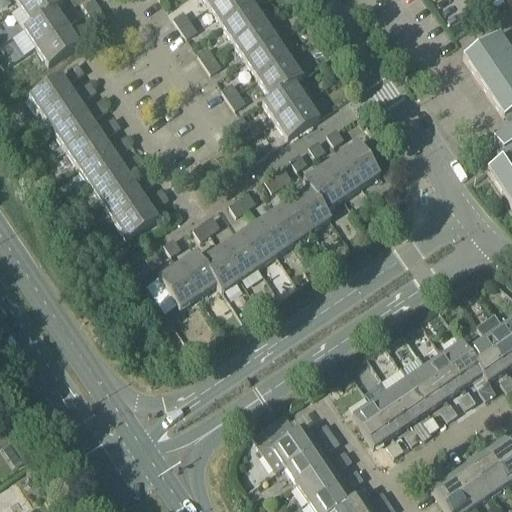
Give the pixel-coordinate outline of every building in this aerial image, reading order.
[(9,0),(18,12),(35,0),(9,0)] [(35,0),(18,12),(29,30),(30,30),(54,14),(62,9),(55,0),(35,0)] [(168,0),(154,0),(160,8),(170,2),(168,0)] [(197,0),(207,14),(228,0),(197,0)] [(220,33),(252,11),(244,0),(228,0),(207,14),(220,33)] [(511,0),(502,0),(511,14),(511,0)] [(86,18),(96,12),(89,2),(79,9),(86,18)] [(232,51),(264,29),(252,11),(220,33),(232,51)] [(96,12),(86,18),(92,28),(102,21),(96,12)] [(34,54),(66,32),(54,14),(30,30),(29,30),(21,35),(34,54)] [(178,35),(188,28),(181,18),(171,25),(178,35)] [(188,28),(178,35),(184,44),(194,37),(188,28)] [(244,69),(276,47),(264,29),(232,51),(244,69)] [(66,32),(34,54),(46,72),(78,51),(66,32)] [(511,58),(498,37),(461,62),(502,123),(505,121),(511,131),(491,146),(499,158),(494,162),(498,167),(485,176),(510,213),(511,211),(511,58)] [(256,87),(288,65),(276,47),(244,69),(256,87)] [(202,70),(212,64),(205,54),(195,61),(202,70)] [(212,64),(202,70),(208,80),(218,73),(212,64)] [(256,87),(268,104),(269,105),(293,89),(301,83),(288,65),(256,87)] [(81,79),(75,70),(65,77),(71,86),(81,79)] [(39,121),(71,99),(59,81),(27,102),(39,121)] [(88,89),(78,96),(84,105),(94,98),(88,89)] [(273,129),(305,107),(293,89),(269,105),(268,104),(260,109),(273,129)] [(226,106),(236,99),(230,90),(220,97),(226,106)] [(52,139),(84,117),(71,99),(39,121),(52,139)] [(236,99),(226,106),(232,116),(242,109),(236,99)] [(99,106),(89,112),(95,122),(105,115),(99,106)] [(305,107),(273,129),(285,147),(317,125),(305,107)] [(64,157),(96,135),(84,117),(52,139),(64,157)] [(240,123),(238,124),(230,130),(236,139),(246,132),(240,123)] [(111,124),(101,130),(107,140),(117,133),(111,124)] [(76,175),(108,153),(96,135),(64,157),(76,175)] [(341,146),(334,136),(325,142),(332,152),(341,146)] [(123,142),(113,148),(120,158),(130,151),(123,142)] [(323,158),(316,148),(307,154),(314,164),(323,158)] [(339,161),(360,193),(378,181),(357,149),(339,161)] [(249,158),(255,167),(265,160),(259,151),(249,158)] [(88,193),(120,171),(108,153),(76,175),(88,193)] [(135,159),(125,166),(132,175),(142,169),(135,159)] [(304,171),(298,161),(288,167),(295,177),(304,171)] [(321,173),(342,205),(360,193),(339,161),(321,173)] [(101,211),(133,189),(120,171),(88,193),(101,211)] [(342,205),(321,173),(301,186),(307,194),(323,218),(324,217),(342,205)] [(273,182),(279,192),(289,186),(282,176),(273,182)] [(147,177),(138,184),(144,193),(154,187),(147,177)] [(279,192),(273,182),(263,189),(270,198),(279,192)] [(113,229),(145,207),(133,189),(101,211),(113,229)] [(289,206),(311,238),(329,225),(324,217),(323,218),(307,194),(289,206)] [(160,195),(150,202),(156,211),(166,204),(160,195)] [(237,206),(244,216),(253,210),(246,200),(237,206)] [(244,216),(237,206),(228,213),(234,223),(244,216)] [(271,218),(293,250),(311,238),(289,206),(271,218)] [(145,207),(113,229),(125,247),(157,226),(145,207)] [(253,230),(275,262),(293,250),(271,218),(253,230)] [(201,230),(208,240),(217,234),(210,224),(201,230)] [(208,240),(201,230),(192,237),(198,247),(208,240)] [(235,242),(256,274),(275,262),(253,230),(235,242)] [(217,255),(238,287),(256,274),(235,242),(217,255)] [(171,246),(162,252),(169,262),(178,256),(171,246)] [(238,287),(217,255),(199,266),(215,290),(215,291),(220,299),(238,287)] [(143,264),(150,274),(159,268),(153,258),(143,264)] [(175,271),(196,303),(215,291),(215,290),(199,266),(194,258),(175,271)] [(196,303),(175,271),(156,284),(178,316),(196,303)] [(511,371),(511,348),(501,333),(500,333),(493,322),(475,335),(482,346),(483,345),(505,377),(511,371)] [(511,325),(501,333),(511,348),(511,325)] [(486,389),(505,377),(483,345),(482,346),(465,357),(464,358),(481,381),(486,389)] [(462,394),(481,381),(464,358),(465,357),(459,349),(441,362),(462,394)] [(416,363),(423,374),(444,406),(462,394),(441,362),(423,374),(416,363)] [(444,406),(423,374),(416,363),(415,364),(416,364),(400,375),(399,375),(405,386),(427,418),(444,406)] [(405,386),(399,375),(398,376),(405,386),(387,398),(409,430),(427,418),(405,386)] [(353,389),(346,380),(336,387),(342,396),(353,389)] [(499,389),(506,399),(511,395),(511,387),(509,383),(499,389)] [(478,397),(484,407),(494,401),(487,391),(478,397)] [(409,430),(387,398),(369,410),(391,442),(409,430)] [(457,406),(464,416),(473,409),(466,400),(457,406)] [(391,442),(369,410),(351,422),(372,454),(391,442)] [(439,418),(446,428),(455,422),(448,412),(439,418)] [(421,430),(428,440),(437,434),(431,424),(421,430)] [(283,474),(282,473),(314,452),(302,433),(294,439),(287,430),(255,452),(274,480),(283,474)] [(320,448),(331,442),(324,432),(314,439),(320,448)] [(403,442),(410,452),(419,446),(413,436),(403,442)] [(331,442),(320,448),(327,458),(337,451),(331,442)] [(485,458),(506,490),(511,485),(511,458),(503,445),(485,458)] [(386,454),(392,464),(401,458),(395,448),(386,454)] [(282,473),(283,474),(294,491),(327,470),(314,452),(282,473)] [(467,470),(488,502),(506,490),(485,458),(467,470)] [(339,475),(349,469),(343,459),(333,466),(339,475)] [(327,470),(294,491),(307,509),(339,488),(327,470)] [(473,511),(488,502),(467,470),(449,482),(468,511),(473,511)] [(351,493),(361,487),(355,477),(345,484),(351,493)] [(468,511),(449,482),(430,495),(441,511),(468,511)] [(339,488),(307,509),(308,511),(342,511),(351,506),(339,488)] [(374,511),(381,511),(387,508),(381,499),(371,506),(374,511)] [(366,511),(359,500),(351,506),(342,511),(366,511)]
